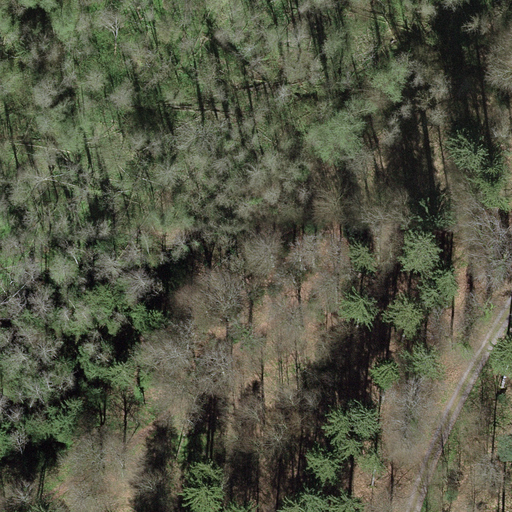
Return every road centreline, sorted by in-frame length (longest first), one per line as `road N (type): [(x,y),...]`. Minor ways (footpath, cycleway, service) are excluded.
road 1 (track): [(511,169),(0,421)]
road 2 (track): [(410,511),(450,407),(511,311)]
